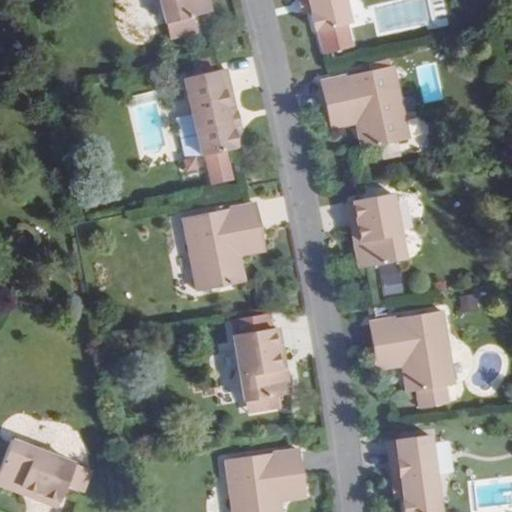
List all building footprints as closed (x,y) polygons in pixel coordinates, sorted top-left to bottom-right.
[(160,0),(166,23),(170,38),(198,31),(194,16),(211,12),(208,0),(160,0)] [(309,0),(300,0),(304,12),(312,10),(309,0)] [(344,0),(309,0),(312,10),(313,15),(312,15),(315,29),(317,28),(318,32),(350,24),(344,0)] [(393,66),(330,80),(321,82),(327,108),(352,103),(356,122),(363,150),(409,139),(393,66)] [(226,68),(219,70),(185,78),(203,156),(235,149),(234,145),(236,145),(233,131),(231,131),(230,126),(223,97),(232,95),(226,68)] [(232,95),(223,97),(230,126),(238,125),(232,95)] [(327,108),(331,128),(356,122),(352,103),(327,108)] [(392,194),(360,200),(353,201),(361,242),(354,243),(359,269),(367,267),(405,260),(392,194)] [(353,201),(347,202),(354,243),(361,242),(353,201)] [(244,282),(239,255),(235,235),(260,230),(255,204),(249,205),(183,217),(197,291),(244,282)] [(260,230),(235,235),(239,255),(264,250),(260,230)] [(382,272),(385,296),(403,294),(400,270),(382,272)] [(475,295),(460,297),(462,314),(478,311),(475,295)] [(376,321),(369,323),(373,350),(399,346),(402,366),(406,393),(418,391),(421,409),(451,404),(448,386),(453,385),(442,311),(376,321)] [(278,327),(272,328),(279,369),(285,368),(278,327)] [(233,335),(244,402),(250,400),(253,413),(267,411),(265,398),(283,395),(289,394),(285,368),(279,369),(272,328),(265,329),(233,335)] [(373,350),(376,370),(402,366),(399,346),(373,350)] [(253,413),(250,400),(244,402),(246,414),(253,413)] [(438,511),(429,436),(394,440),(387,441),(391,468),(399,467),(403,497),(404,502),(402,502),(403,511),(438,511)] [(66,486),(75,464),(11,440),(0,469),(0,485),(19,492),(21,487),(60,501),(63,495),(66,486)] [(291,451),(225,459),(231,511),(279,511),(278,501),(275,481),(301,477),(298,450),(291,451)] [(80,466),(75,464),(66,486),(72,488),(80,466)] [(91,471),(80,466),(72,488),(83,492),(91,471)] [(399,467),(391,468),(395,498),(403,497),(399,467)] [(301,477),(275,481),(278,501),(304,497),(301,477)] [(58,507),(60,501),(21,487),(19,492),(58,507)]
